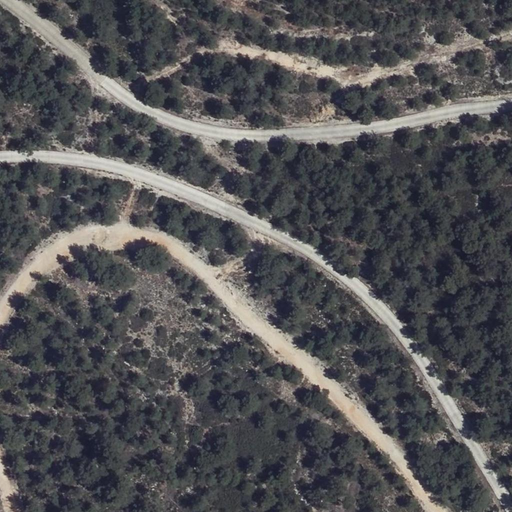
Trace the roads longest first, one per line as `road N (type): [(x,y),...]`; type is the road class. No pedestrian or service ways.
road 1 (unclassified): [(511,501),(409,333),(251,219),(73,160),(0,163)]
road 2 (track): [(430,511),(330,394),(212,273),(162,237),(124,228),(74,237),(34,268),(0,319)]
road 3 (unclassified): [(5,0),(116,93),(233,135),(398,121),(511,98)]
